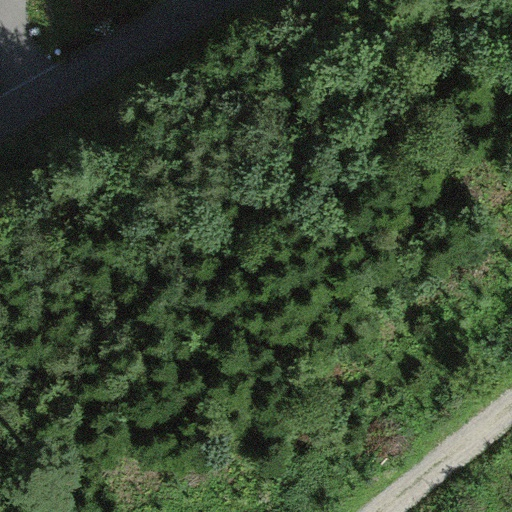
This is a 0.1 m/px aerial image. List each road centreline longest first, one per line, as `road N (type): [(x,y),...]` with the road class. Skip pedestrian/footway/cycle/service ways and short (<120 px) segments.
road 1 (residential): [(0,128),(244,0)]
road 2 (track): [(511,416),(398,511)]
